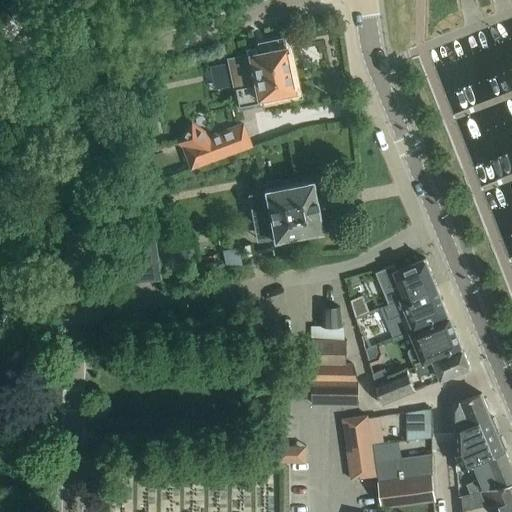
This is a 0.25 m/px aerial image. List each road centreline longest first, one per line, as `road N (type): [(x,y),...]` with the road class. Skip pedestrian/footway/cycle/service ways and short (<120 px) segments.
road 1 (unclassified): [(77,310),(85,119),(95,90),(154,48),(295,0)]
road 2 (residential): [(441,228),(299,278),(302,411),(317,448),(316,511)]
road 3 (secondary): [(441,228),(381,82),(367,0)]
road 4 (unclassified): [(75,511),(77,310)]
road 5 (residential): [(449,511),(446,394),(501,372)]
road 6 (unclassified): [(77,310),(242,287)]
road 7 (secondary): [(501,372),(441,228)]
